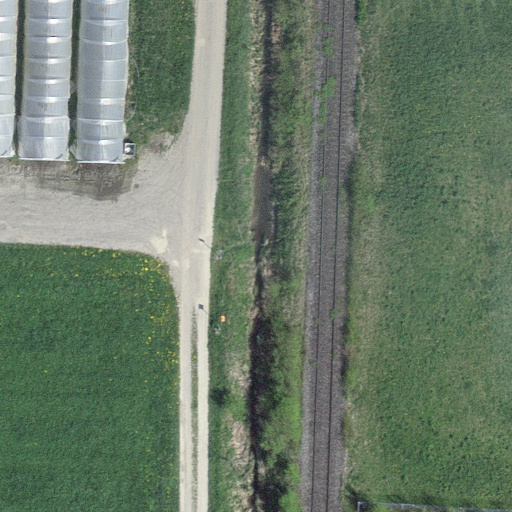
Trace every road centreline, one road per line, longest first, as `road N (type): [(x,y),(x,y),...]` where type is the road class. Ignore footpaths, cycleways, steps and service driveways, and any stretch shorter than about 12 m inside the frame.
road 1 (track): [(207,0),(189,511)]
road 2 (track): [(0,206),(199,210)]
